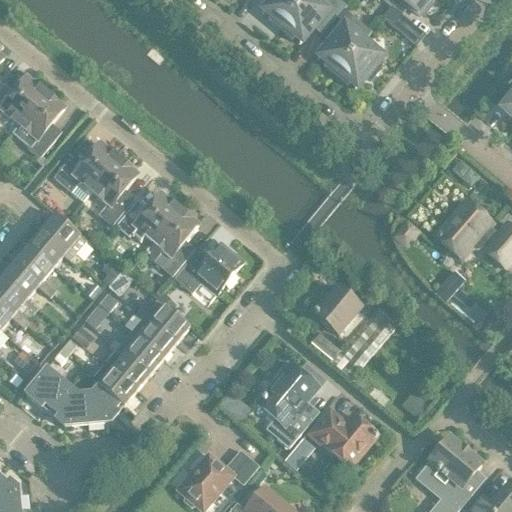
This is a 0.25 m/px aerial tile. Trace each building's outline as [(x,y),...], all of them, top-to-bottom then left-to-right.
[(280,31),(305,0),(273,0),(261,15),(262,16),(265,13),(271,17),(268,21),(280,31)] [(317,25),(326,33),(345,9),(336,2),(334,5),(328,0),(305,0),(280,31),(292,42),(295,38),(301,43),(298,46),(299,46),(317,25)] [(420,18),(435,0),(379,0),(395,13),(403,4),(420,18)] [(345,9),(326,33),(334,40),(317,61),(318,62),(320,59),(326,64),(323,67),(335,77),(363,44),(345,29),(347,26),(346,26),(352,20),(343,12),(345,9)] [(391,10),(383,20),(402,36),(410,26),(391,10)] [(363,44),(335,77),(347,87),(350,84),(356,89),(353,92),(355,92),(365,80),(369,83),(377,73),(373,70),(384,57),(366,41),(363,44)] [(18,128),(47,93),(38,85),(37,87),(27,79),(10,99),(0,91),(0,117),(2,115),(18,128)] [(511,100),(502,112),(511,120),(511,81),(507,88),(508,89),(511,83),(511,100)] [(47,93),(18,128),(11,137),(40,161),(58,139),(48,131),(65,110),(56,102),(57,101),(47,93)] [(91,195),(119,161),(110,153),(109,154),(100,146),(82,167),(73,159),(54,181),(71,195),(80,185),(91,195)] [(119,161),(91,195),(108,208),(99,219),(111,229),(130,207),(120,198),(137,178),(128,170),(129,169),(119,161)] [(152,245),(180,211),(170,203),(169,204),(160,197),(143,217),(133,209),(116,229),(129,240),(136,232),(152,245)] [(487,253),(486,254),(504,270),(511,260),(511,229),(509,227),(499,237),(489,228),(492,225),(467,204),(437,240),(461,261),(471,250),(473,252),(477,252),(480,251),(482,249),(487,253)] [(180,211),(152,245),(163,255),(155,265),(172,279),(190,257),(181,249),(198,228),(188,220),(189,219),(180,211)] [(70,264),(75,258),(86,245),(54,218),(40,234),(66,256),(63,259),(70,264)] [(27,250),(53,271),(63,259),(66,256),(40,234),(27,250)] [(193,259),(191,262),(175,282),(192,296),(200,286),(215,298),(225,287),(226,288),(235,278),(233,277),(243,266),(220,247),(203,268),(193,259)] [(53,271),(27,250),(14,265),(40,287),(37,290),(43,296),(49,289),(43,283),(53,271)] [(75,258),(70,264),(76,270),(82,263),(75,258)] [(1,281),(27,302),(37,290),(40,287),(14,265),(1,281)] [(121,275),(109,291),(119,299),(132,283),(121,275)] [(0,306),(14,318),(11,321),(17,327),(23,320),(17,315),(27,302),(1,281),(0,282),(0,306)] [(49,289),(43,296),(50,301),(56,294),(49,289)] [(339,337),(361,311),(337,290),(315,317),(339,337)] [(455,296),(446,307),(489,342),(497,332),(455,296)] [(108,298),(100,308),(109,316),(117,306),(108,298)] [(150,326),(176,347),(189,331),(157,304),(147,317),(153,322),(150,326)] [(0,333),(1,334),(11,321),(14,318),(0,306),(0,333)] [(141,323),(147,317),(140,311),(134,318),(141,323)] [(377,311),(341,354),(332,364),(331,366),(350,382),(397,327),(377,311)] [(150,326),(153,322),(147,317),(141,323),(131,336),(163,363),(176,347),(150,326)] [(23,320),(17,327),(24,332),(29,326),(23,320)] [(163,363),(131,336),(120,348),(127,353),(124,357),(150,378),(163,363)] [(311,346),(332,364),(341,354),(319,336),(311,346)] [(115,355),(120,348),(114,343),(108,350),(115,355)] [(64,350),(71,356),(76,349),(70,344),(64,350)] [(104,367),(137,394),(150,378),(124,357),(127,353),(120,348),(115,355),(104,367)] [(71,356),(64,350),(59,357),(66,362),(71,356)] [(59,357),(54,362),(61,368),(66,362),(59,357)] [(289,452),(314,421),(304,412),(304,408),(319,390),(290,366),(256,407),(275,422),(268,430),(279,438),(276,441),(289,452)] [(98,388),(124,410),(137,394),(104,367),(91,382),(98,388)] [(48,416),(70,391),(46,371),(25,397),(48,416)] [(124,410),(98,388),(91,396),(84,397),(87,427),(111,425),(124,410)] [(87,427),(84,397),(78,397),(70,391),(48,416),(64,429),(87,427)] [(231,396),(220,408),(240,425),(251,413),(231,396)] [(350,472),(377,440),(352,419),(345,427),(329,414),(309,439),(323,450),(324,449),(350,472)] [(449,441),(429,465),(430,466),(426,470),(423,470),(419,474),(420,478),(416,482),(442,503),(434,511),(460,511),(469,502),(460,494),(481,468),(449,441)] [(299,448),(285,465),(294,471),(307,454),(299,448)] [(191,511),(196,509),(199,511),(204,511),(232,480),(243,488),(259,470),(240,453),(225,471),(208,457),(178,494),(184,499),(183,504),(191,511)] [(0,511),(19,511),(18,490),(2,477),(0,479),(0,511)] [(232,511),(291,511),(265,489),(245,511),(243,511),(237,507),(232,511)] [(471,511),(511,511),(511,494),(506,489),(491,508),(481,500),(471,511)]
